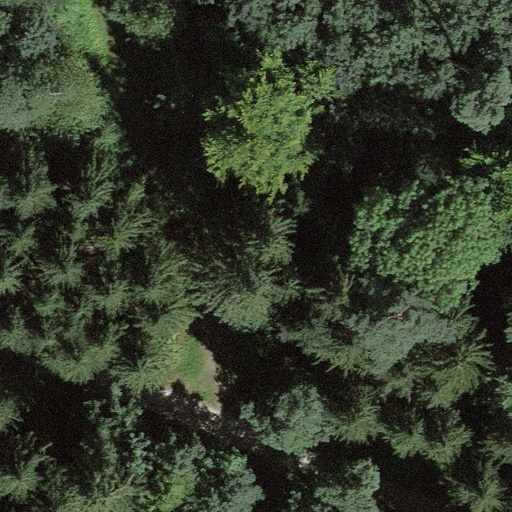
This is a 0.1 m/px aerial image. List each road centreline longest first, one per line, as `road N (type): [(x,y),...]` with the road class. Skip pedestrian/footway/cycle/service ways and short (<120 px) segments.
road 1 (track): [(247,445),(83,0)]
road 2 (track): [(0,337),(420,511)]
